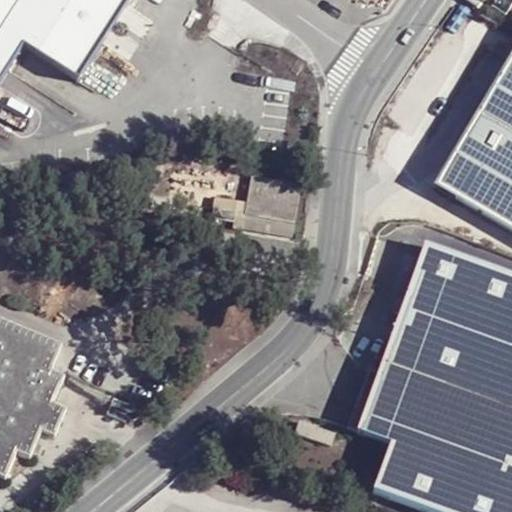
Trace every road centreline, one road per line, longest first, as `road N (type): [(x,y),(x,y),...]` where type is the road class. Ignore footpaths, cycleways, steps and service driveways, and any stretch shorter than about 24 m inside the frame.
road 1 (unclassified): [(86,511),(304,330),(324,294),(350,117),(377,70)]
road 2 (unclassified): [(279,0),(377,70)]
